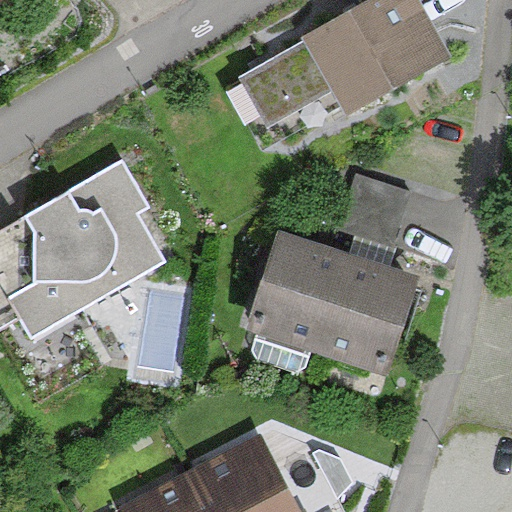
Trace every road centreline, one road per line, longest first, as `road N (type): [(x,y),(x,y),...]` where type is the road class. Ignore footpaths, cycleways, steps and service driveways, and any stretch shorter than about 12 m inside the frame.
road 1 (residential): [(397,511),(458,329),(497,0)]
road 2 (residential): [(0,132),(223,0)]
